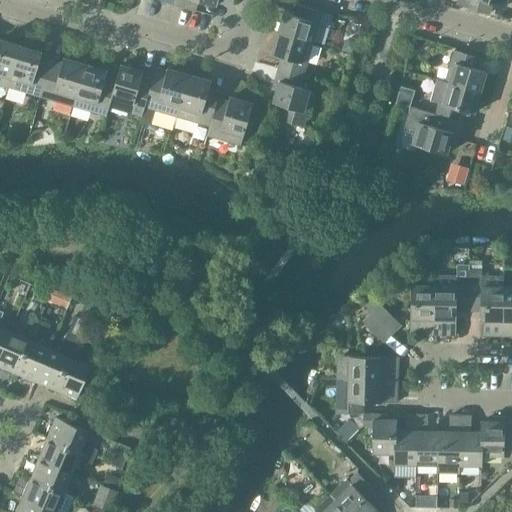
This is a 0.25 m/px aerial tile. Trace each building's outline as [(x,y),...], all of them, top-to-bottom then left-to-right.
[(217,0),(173,0),(172,5),(195,12),(199,1),(215,5),(217,0)] [(507,0),(458,0),(457,5),(489,15),(492,3),(505,7),(507,0)] [(284,13),(278,34),(312,44),(322,12),(298,4),(294,16),(284,13)] [(282,57),(278,69),(303,76),(312,44),(278,34),(272,54),(282,57)] [(6,94),(8,87),(20,46),(0,39),(0,95),(2,96),(6,94)] [(8,87),(40,97),(50,65),(39,62),(42,52),(34,50),(34,47),(32,43),(25,41),(21,43),(20,46),(8,87)] [(344,41),(340,52),(352,56),(355,44),(344,41)] [(445,83),(480,93),(486,72),(476,69),(479,58),(455,51),(445,83)] [(40,97),(73,107),(85,65),(63,59),(61,68),(50,65),(40,97)] [(106,116),(108,107),(115,84),(104,81),(107,71),(85,65),(73,107),(106,116)] [(142,117),(145,108),(151,84),(141,81),(143,72),(120,65),(115,84),(108,107),(142,117)] [(145,108),(177,117),(189,76),(167,69),(165,78),(154,75),(151,84),(145,108)] [(303,76),(278,69),(275,81),(279,82),(273,103),(284,106),(280,121),(303,128),(307,113),(313,92),(299,88),(303,76)] [(177,117),(209,127),(216,104),(219,94),(208,91),(211,82),(189,76),(177,117)] [(480,93),(445,83),(437,81),(431,102),(438,104),(435,115),(460,122),(463,111),(474,114),(480,93)] [(216,104),(209,127),(207,136),(241,146),(253,104),(230,98),(227,107),(216,104)] [(460,122),(435,115),(410,108),(404,127),(416,130),(412,144),(447,154),(450,143),(456,145),(462,123),(460,122)] [(468,311),(469,282),(456,282),(456,287),(434,286),(433,335),(456,336),(456,311),(468,311)] [(480,336),(502,337),(503,288),(481,287),(481,282),(469,282),(468,311),(480,312),(480,336)] [(433,335),(434,286),(411,286),(410,335),(433,335)] [(511,287),(503,288),(502,337),(511,336),(511,287)] [(372,313),(392,334),(401,325),(380,304),(372,313)] [(392,334),(372,313),(363,322),(383,343),(392,334)] [(25,333),(32,336),(39,321),(31,318),(25,333)] [(16,374),(36,382),(50,349),(41,346),(50,326),(39,321),(32,336),(30,341),(16,374)] [(0,357),(10,333),(0,328),(0,357)] [(0,357),(0,367),(16,374),(30,341),(10,333),(0,357)] [(36,382),(56,391),(70,358),(72,353),(76,344),(79,338),(68,333),(59,353),(50,349),(36,382)] [(76,344),(72,353),(80,356),(84,347),(76,344)] [(338,359),(337,379),(397,380),(398,357),(341,356),(338,359)] [(70,358),(56,391),(77,400),(91,367),(70,358)] [(339,414),(363,415),(363,414),(363,402),(397,403),(397,380),(337,379),(336,411),(339,414)] [(372,453),(394,454),(395,454),(395,431),(396,431),(397,420),(385,420),(385,415),(363,414),(363,415),(363,426),(373,427),(372,453)] [(393,464),(416,464),(417,415),(409,415),(408,431),(396,431),(395,431),(395,454),(394,454),(393,464)] [(416,464),(438,465),(438,432),(428,431),(428,415),(417,415),(416,464)] [(438,432),(438,465),(438,473),(459,473),(459,465),(460,416),(450,416),(449,432),(438,432)] [(471,416),(460,416),(459,465),(482,466),(482,455),(481,455),(482,432),(480,432),(471,432),(471,416)] [(481,422),(480,432),(482,432),(481,455),(482,455),(504,456),(504,446),(511,446),(511,417),(493,417),(492,422),(481,422)] [(56,418),(48,439),(81,452),(89,432),(56,418)] [(48,439),(39,458),(72,472),(81,452),(48,439)] [(85,455),(95,458),(98,451),(89,447),(85,455)] [(95,458),(85,455),(82,463),(91,466),(95,458)] [(39,458),(31,478),(64,492),(72,472),(39,458)] [(351,485),(335,500),(346,511),(378,511),(369,502),(378,494),(357,473),(348,481),(351,485)] [(118,479),(107,474),(103,485),(114,490),(118,479)] [(31,478),(23,498),(55,511),(64,492),(31,478)] [(69,494),(78,498),(81,490),(72,486),(69,494)] [(78,498),(69,494),(65,502),(75,506),(78,498)] [(416,508),(437,508),(437,496),(416,496),(416,508)] [(55,511),(23,498),(16,511),(55,511)] [(346,511),(335,500),(323,511),(346,511)]
